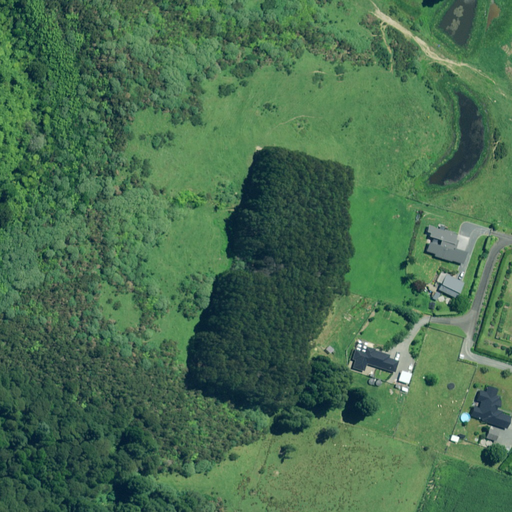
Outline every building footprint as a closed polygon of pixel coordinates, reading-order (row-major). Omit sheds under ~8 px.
[(438,224),(437,229),(427,226),(426,233),(429,234),(428,237),(440,241),(438,246),(428,243),(426,252),(434,255),(433,257),(463,265),(466,253),(465,253),(469,238),(444,231),(445,226),(438,224)] [(437,291),(436,291),(432,300),(436,302),(437,300),(450,306),(454,298),(456,299),(464,284),(441,272),(436,282),(440,284),(437,291)] [(358,342),(357,344),(355,349),(351,360),(354,361),(352,367),(363,372),(366,363),(394,373),(398,362),(388,358),(389,356),(374,351),(374,350),(365,346),(365,345),(358,342)] [(374,386),(376,379),(370,377),(367,384),(374,386)] [(376,379),(374,386),(380,388),(382,381),(376,379)] [(499,400),(500,397),(495,396),(497,390),(487,386),(484,392),(479,390),(475,401),(480,402),(478,408),(473,406),(470,416),(507,429),(511,418),(502,415),(503,412),(498,410),(495,409),(496,406),(499,407),(502,400),(499,400)] [(499,432),(489,429),(485,438),(495,441),(499,432)]
